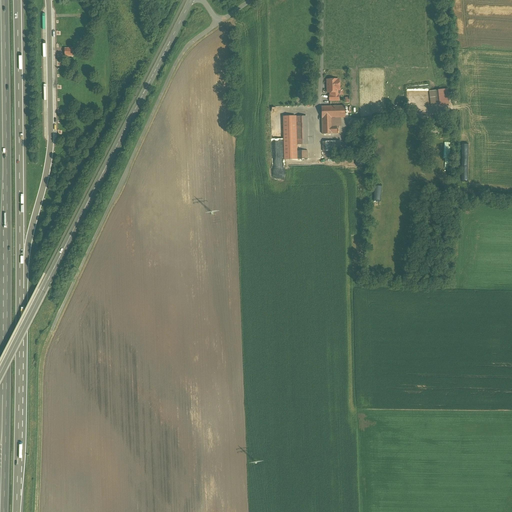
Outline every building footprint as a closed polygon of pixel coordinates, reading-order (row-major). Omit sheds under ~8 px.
[(74,45),(64,45),(64,53),(74,53),(74,45)] [(337,80),(327,80),(327,93),(330,93),(330,96),(338,95),(337,90),(339,90),(339,80),(337,80)] [(441,90),(429,91),(431,106),(443,105),(441,90)] [(345,106),(332,107),(332,118),(336,118),(345,118),(345,106)] [(332,107),(321,107),(322,134),(337,134),(337,126),(336,126),(336,118),(332,118),(332,107)] [(291,117),(283,117),(284,135),(291,135),(291,117)] [(306,117),(296,117),(296,140),(307,140),(306,117)] [(339,152),(339,142),(323,142),(323,152),(329,152),(339,152)] [(306,151),(298,151),(298,159),(306,159),(306,151)] [(380,219),(382,173),(376,173),(374,219),(380,219)]
